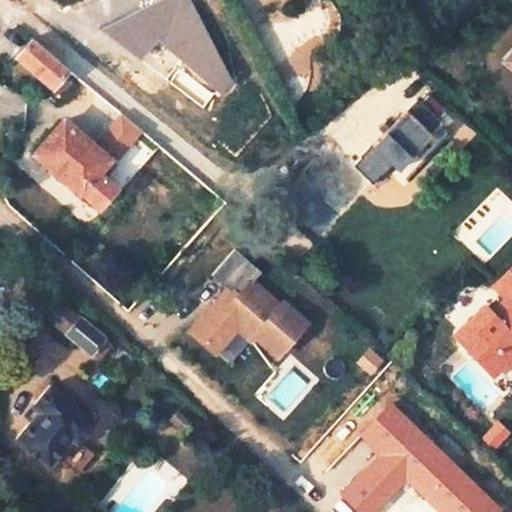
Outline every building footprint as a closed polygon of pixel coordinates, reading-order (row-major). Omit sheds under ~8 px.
[(15,59),(50,88),(65,70),(30,40),(15,59)] [(511,46),(500,63),(511,72),(511,46)] [(412,100),(357,158),(377,177),(387,166),(393,171),(437,124),(434,120),(441,113),(423,95),(415,103),(412,100)] [(33,155),(95,208),(114,186),(106,180),(104,181),(94,173),(104,161),(61,124),(33,155)] [(129,188),(156,210),(169,196),(142,173),(129,188)] [(272,226),(311,188),(299,177),(260,214),(272,226)] [(270,316),(261,307),(264,304),(250,289),(257,280),(232,255),(208,282),(224,296),(213,308),(231,325),(228,337),(242,349),(246,345),(266,364),(301,330),(278,308),(270,316)] [(511,276),(511,265),(493,283),(489,286),(498,296),(511,285),(508,281),(511,276)] [(511,311),(511,276),(508,281),(511,285),(498,296),(504,304),(511,312),(511,311)] [(61,301),(47,318),(66,334),(80,317),(61,301)] [(511,311),(511,312),(504,304),(491,317),(485,311),(454,342),(479,368),(492,354),(505,368),(511,374),(511,372),(511,311)] [(231,325),(213,308),(184,336),(207,357),(228,337),(231,325)] [(66,334),(88,354),(102,337),(80,317),(66,334)] [(492,354),(479,368),(492,381),(505,368),(492,354)] [(92,423),(49,386),(31,407),(36,412),(14,437),(45,464),(67,439),(73,444),(92,423)] [(439,440),(422,425),(395,451),(411,466),(399,478),(417,496),(422,491),(430,499),(443,511),(472,511),(488,497),(435,444),(439,440)] [(430,499),(422,491),(417,496),(425,503),(430,499)]
